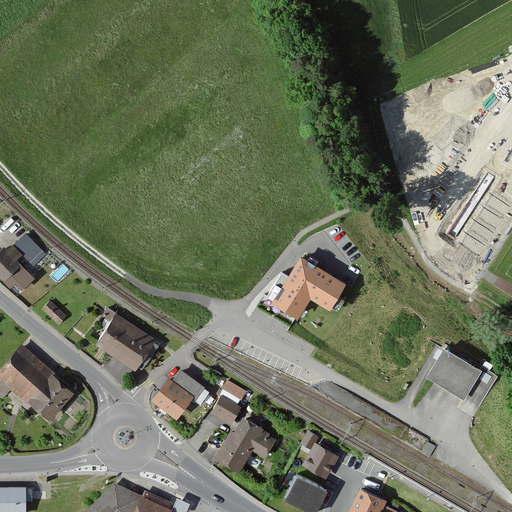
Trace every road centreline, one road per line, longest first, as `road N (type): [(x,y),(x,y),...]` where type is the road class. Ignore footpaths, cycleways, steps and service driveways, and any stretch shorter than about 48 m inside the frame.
road 1 (residential): [(511,497),(432,434),(224,311)]
road 2 (track): [(0,165),(43,210),(141,286),(224,311)]
road 3 (unclassified): [(0,295),(85,369),(110,402)]
road 4 (residential): [(224,311),(137,391),(110,402)]
